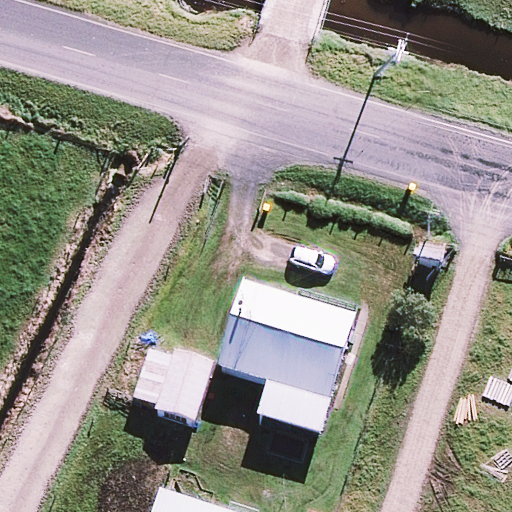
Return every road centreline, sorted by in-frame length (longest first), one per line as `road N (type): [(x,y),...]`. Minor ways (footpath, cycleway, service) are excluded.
road 1 (track): [(293,0),(263,106),(74,511)]
road 2 (unclassified): [(0,30),(511,178)]
